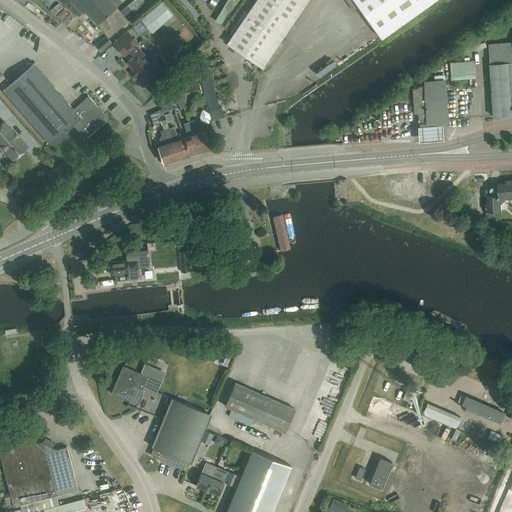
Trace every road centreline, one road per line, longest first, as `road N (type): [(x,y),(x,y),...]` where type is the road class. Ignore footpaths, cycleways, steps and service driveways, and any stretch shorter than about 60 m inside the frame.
road 1 (unclassified): [(77,384),(70,348),(99,338),(297,331)]
road 2 (tertiary): [(159,194),(233,173),(411,156)]
road 3 (unclassified): [(299,511),(370,338),(428,363)]
road 4 (unclassified): [(145,142),(139,117),(110,82),(8,0)]
road 5 (residential): [(0,247),(42,220),(100,158),(145,142)]
road 6 (unclassified): [(153,511),(126,453),(77,384)]
